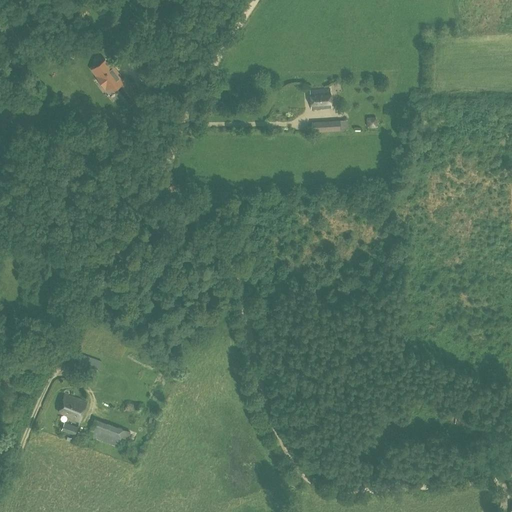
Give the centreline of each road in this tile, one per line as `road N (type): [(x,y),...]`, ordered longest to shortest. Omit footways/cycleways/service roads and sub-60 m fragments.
road 1 (track): [(511,476),(345,490),(305,477),(270,424),(230,266),(210,234),(156,185)]
road 2 (track): [(156,185),(0,489)]
road 3 (track): [(156,185),(258,0)]
